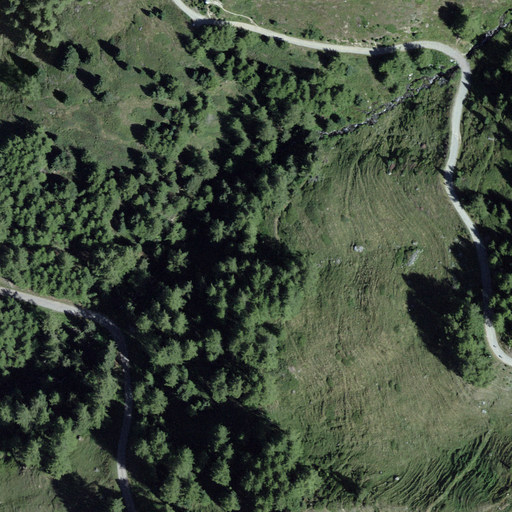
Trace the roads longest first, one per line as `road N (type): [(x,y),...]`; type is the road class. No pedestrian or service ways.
road 1 (track): [(261,29),(359,51),(427,43),(463,62),(449,189),(480,250),(491,338),(511,362)]
road 2 (track): [(131,511),(122,482),(119,336),(94,314),(0,291)]
